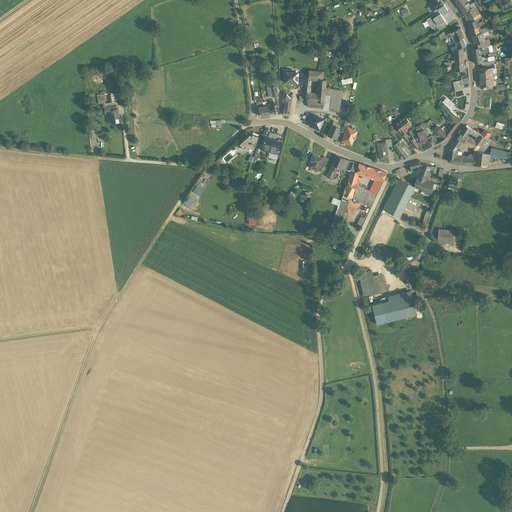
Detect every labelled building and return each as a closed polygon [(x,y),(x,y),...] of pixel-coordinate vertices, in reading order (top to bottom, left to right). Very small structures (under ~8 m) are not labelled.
[(440,0),(434,0),(432,3),(437,9),(444,4),(440,0)] [(465,0),(455,0),(463,11),(472,8),(469,5),(470,4),(468,2),(465,0)] [(511,3),(510,0),(500,0),(502,5),(502,6),(501,7),(502,9),(504,10),(511,6),(511,3)] [(400,8),(404,17),(411,14),(407,5),(400,8)] [(441,15),(448,11),(444,5),(435,11),(436,14),(439,12),(441,15)] [(469,23),(475,20),(482,16),(476,6),(475,7),(472,8),(463,11),(467,18),(469,23)] [(438,30),(447,24),(441,15),(439,12),(436,14),(428,19),(431,25),(434,23),(438,30)] [(475,20),(478,25),(484,22),(482,16),(475,20)] [(478,25),(475,20),(469,23),(473,36),(481,32),(480,30),(478,25)] [(460,28),(447,36),(448,38),(451,36),(453,35),(456,42),(457,41),(464,37),(463,34),(462,32),(460,28)] [(488,31),(473,36),(475,43),(477,42),(477,43),(486,40),(486,39),(485,40),(483,35),(485,34),(485,35),(489,34),(488,31)] [(464,37),(457,41),(458,43),(456,44),(458,49),(463,47),(466,46),(463,38),(464,37)] [(486,40),(477,43),(479,48),(488,46),(486,40)] [(479,48),(473,50),(473,55),(481,53),(483,53),(490,52),(488,46),(479,48)] [(456,50),(454,51),(455,60),(459,59),(459,60),(464,60),(463,47),(458,49),(456,50)] [(481,53),(473,55),(475,63),(482,62),(481,57),(481,53)] [(459,60),(459,59),(455,60),(455,63),(455,65),(456,70),(465,69),(464,60),(459,60)] [(482,62),(482,66),(485,65),(486,68),(491,68),(491,69),(495,69),(494,63),(493,63),(493,60),(482,62)] [(486,68),(484,68),(484,69),(479,69),(479,79),(493,78),(493,74),(491,73),(491,69),(491,68),(486,68)] [(287,70),(282,70),(282,75),(284,75),(283,82),(297,83),(297,82),(297,73),(287,72),(287,70)] [(316,79),(322,79),(322,71),(308,70),(308,74),(307,82),(310,82),(311,78),(316,79)] [(308,74),(300,74),(300,82),(305,82),(307,82),(308,74)] [(493,78),(479,79),(480,87),(495,86),(496,86),(496,85),(495,81),(493,81),(493,78)] [(316,79),(315,86),(325,87),(326,80),(322,79),(316,79)] [(464,89),(461,80),(455,81),(456,84),(453,85),(455,91),(463,89),(464,89)] [(324,94),(325,87),(315,86),(315,93),(311,92),(310,88),(310,82),(307,82),(305,82),(304,90),(304,95),(306,100),(306,101),(307,105),(307,107),(313,107),(313,103),(324,103),(324,94)] [(331,95),(329,110),(339,111),(342,90),(332,88),(331,95)] [(455,91),(454,92),(456,98),(465,95),(463,89),(455,91)] [(454,106),(446,98),(442,102),(444,104),(441,108),(445,111),(444,112),(445,113),(443,113),(447,120),(451,123),(452,121),(451,121),(453,119),(456,116),(457,116),(450,110),(454,106)] [(276,114),(273,103),(266,104),(267,106),(269,115),(276,114)] [(116,106),(104,107),(104,112),(109,111),(111,123),(119,122),(119,120),(122,120),(121,117),(119,117),(119,114),(118,114),(118,109),(116,109),(116,106)] [(267,106),(258,108),(260,116),(269,115),(267,106)] [(303,122),(310,124),(313,116),(307,114),(303,122)] [(309,126),(319,130),(323,120),(314,115),(313,116),(310,124),(309,126)] [(456,116),(453,119),(451,121),(452,121),(451,123),(452,124),(445,131),(449,136),(454,130),(461,120),(456,116)] [(405,117),(400,120),(395,123),(403,133),(406,131),(405,129),(411,125),(408,121),(405,117)] [(429,136),(432,134),(422,123),(421,124),(424,129),(429,136)] [(415,127),(418,132),(424,129),(421,124),(415,127)] [(339,128),(331,125),(327,135),(335,138),(339,128)] [(441,142),(449,136),(445,131),(442,128),(441,129),(439,127),(437,125),(434,128),(442,136),(439,139),(441,142)] [(469,132),(477,137),(479,133),(476,131),(466,126),(462,131),(467,134),(469,132)] [(357,132),(347,128),(342,141),(352,145),(357,132)] [(430,149),(441,142),(439,139),(436,140),(434,136),(433,135),(432,134),(429,136),(424,129),(418,132),(419,136),(422,141),(425,140),(427,144),(424,146),(426,151),(430,149)] [(492,133),(484,130),(482,132),(481,134),(486,137),(488,138),(492,133)] [(467,134),(462,131),(458,138),(462,141),(464,142),(469,136),(467,134)] [(477,150),(486,137),(481,134),(479,133),(477,137),(475,140),(469,136),(464,142),(474,148),(477,150)] [(258,137),(252,134),(251,136),(249,135),(248,136),(239,144),(243,148),(243,149),(243,148),(245,150),(248,147),(253,149),(258,137)] [(477,150),(484,152),(492,140),(488,138),(486,137),(477,150)] [(268,139),(264,138),(263,141),(262,145),(261,145),(260,149),(269,152),(272,140),(268,139)] [(462,141),(458,138),(451,148),(451,150),(456,151),(457,148),(458,148),(462,141)] [(398,142),(402,148),(407,144),(402,139),(398,142)] [(277,141),(272,140),(269,152),(278,154),(280,146),(279,145),(280,142),(277,141)] [(393,145),(398,151),(402,148),(398,142),(393,145)] [(386,147),(386,143),(378,144),(380,159),(388,158),(386,147)] [(426,151),(424,146),(423,143),(417,146),(422,153),(426,151)] [(489,162),(490,155),(484,152),(477,150),(474,148),(474,155),(471,165),(489,165),(489,162)] [(510,159),(510,152),(495,148),(491,148),(490,155),(489,162),(493,163),(493,158),(510,159)] [(456,151),(451,150),(448,162),(456,163),(458,151),(456,151)] [(409,157),(404,151),(400,154),(404,159),(409,157)] [(462,152),(458,151),(456,163),(464,165),(471,165),(474,155),(469,154),(469,156),(461,154),(462,152)] [(322,159),(313,155),(310,162),(311,162),(309,167),(313,169),(317,171),(318,167),(321,162),(322,159)] [(336,156),(332,165),(337,167),(339,169),(344,159),(336,156)] [(354,162),(348,161),(344,159),(339,169),(344,170),(350,172),(350,170),(351,171),(354,162)] [(422,168),(416,183),(415,187),(419,189),(420,187),(422,188),(421,191),(425,192),(426,191),(428,192),(428,193),(431,194),(432,189),(433,189),(432,188),(433,184),(430,182),(427,181),(426,181),(427,177),(430,170),(431,166),(419,162),(418,167),(422,168)] [(365,166),(359,164),(356,172),(357,173),(362,174),(365,166)] [(376,169),(365,166),(362,174),(377,179),(383,180),(386,173),(379,171),(379,170),(379,169),(377,169),(376,169)] [(335,171),(330,169),(327,177),(332,179),(335,171)] [(356,172),(351,171),(346,188),(354,192),(362,196),(372,201),(376,194),(370,192),(358,185),(354,184),(355,181),(357,173),(356,172)] [(458,180),(450,178),(448,186),(456,188),(457,183),(458,180)] [(377,179),(375,181),(370,192),(376,194),(383,180),(377,179)] [(400,180),(385,211),(400,218),(402,214),(405,208),(409,199),(415,187),(402,181),(400,180)] [(441,186),(433,183),(433,184),(432,188),(433,189),(432,189),(439,192),(441,186)] [(347,198),(351,198),(354,192),(346,188),(345,187),(343,195),(347,198)] [(353,198),(360,201),(362,196),(354,192),(351,198),(353,198)] [(307,202),(309,195),(301,193),(300,200),(307,202)] [(190,195),(184,204),(191,208),(197,199),(190,195)] [(372,201),(362,196),(360,201),(369,206),(372,201)] [(348,202),(341,199),(333,224),(340,226),(348,202)] [(418,203),(409,199),(405,208),(414,212),(418,203)] [(427,209),(423,223),(427,224),(432,211),(427,209)] [(248,212),(248,223),(257,223),(257,212),(248,212)] [(360,217),(356,226),(360,228),(364,219),(360,217)] [(454,231),(439,229),(437,242),(453,244),(454,231)] [(368,272),(367,269),(362,271),(363,273),(358,274),(363,297),(377,294),(373,276),(371,271),(368,272)] [(382,274),(373,276),(377,294),(385,292),(382,274)] [(371,305),(376,326),(417,316),(412,295),(371,305)]
